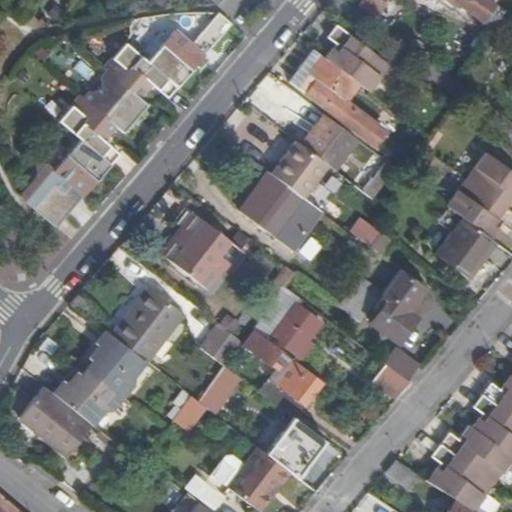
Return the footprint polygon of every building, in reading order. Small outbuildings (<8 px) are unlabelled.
[(204,0),(216,10),(224,0),(204,0)] [(379,0),(366,0),(359,9),(376,22),(389,7),(379,0)] [(484,0),(427,0),(452,18),(460,8),(493,33),(506,16),(493,6),(484,0)] [(209,52),(231,28),(218,17),(196,41),(209,52)] [(326,64),(358,88),(370,97),(390,70),(337,29),(327,42),(342,53),(339,57),(334,53),(326,64)] [(146,66),(175,92),(204,59),(190,48),(174,34),(171,38),(148,64),(146,66)] [(143,56),(148,64),(171,38),(160,37),(143,56)] [(190,48),(204,59),(209,52),(196,41),(190,48)] [(107,77),(144,109),(145,108),(138,102),(145,94),(144,90),(148,85),(151,88),(167,102),(175,92),(146,66),(126,48),(104,73),(108,77),(107,77)] [(313,54),(299,72),(344,106),(358,88),(326,64),(313,54)] [(344,106),(299,72),(289,86),(323,112),(326,108),(350,126),(348,130),(374,151),(385,137),(344,106)] [(79,101),(113,131),(114,130),(121,136),(144,109),(107,77),(102,84),(102,91),(98,97),(90,97),(85,103),(80,99),(79,101)] [(81,142),(109,168),(118,158),(103,144),(113,131),(79,101),(59,125),(80,143),(81,142)] [(357,143),(324,119),(302,150),(328,170),(334,174),(357,143)] [(43,198),(66,218),(76,206),(73,204),(80,197),(82,199),(109,168),(81,142),(80,143),(79,144),(54,173),(48,168),(36,168),(37,180),(20,200),(32,212),(43,198)] [(302,150),(296,146),(272,180),(304,203),(328,170),(302,150)] [(385,165),(371,154),(348,185),(363,196),(385,165)] [(466,184),(511,218),(511,176),(487,157),(466,184)] [(272,180),(270,178),(241,217),(276,243),(295,256),(324,218),(304,203),(272,180)] [(511,236),(511,234),(511,218),(466,184),(447,211),(463,222),(469,227),(490,244),(491,244),(499,233),(494,229),(496,225),(511,236)] [(73,204),(76,206),(82,199),(80,197),(73,204)] [(32,212),(55,231),(66,218),(43,198),(32,212)] [(183,211),(175,221),(186,230),(194,220),(183,211)] [(368,245),(378,230),(358,217),(348,232),(368,245)] [(194,220),(186,230),(223,259),(232,247),(194,220)] [(186,230),(175,221),(172,226),(183,234),(186,230)] [(439,253),(472,278),(479,269),(474,265),(490,244),(469,227),(463,222),(439,253)] [(186,230),(183,234),(187,237),(178,249),(174,246),(163,261),(208,297),(229,269),(220,262),(223,259),(186,230)] [(187,237),(183,234),(174,246),(178,249),(187,237)] [(479,269),(496,247),(491,244),(490,244),(474,265),(479,269)] [(468,284),(472,278),(439,253),(436,258),(468,284)] [(296,278),(288,271),(270,295),(279,301),(285,293),(296,278)] [(426,292),(402,274),(378,306),(411,329),(417,319),(410,314),(426,292)] [(361,325),(378,301),(356,287),(340,308),(361,325)] [(150,292),(113,341),(148,366),(184,318),(150,292)] [(378,306),(375,310),(381,314),(373,326),(399,345),(411,329),(378,306)] [(308,345),(322,327),(297,310),(274,341),(298,359),(301,356),(308,360),(315,350),(308,345)] [(243,349),(219,331),(201,355),(225,373),(226,372),(243,349)] [(312,406),(325,388),(256,334),(244,350),(272,371),(273,370),(280,376),(277,380),(312,406)] [(113,341),(107,335),(97,348),(100,350),(92,363),(93,364),(99,368),(85,384),(81,380),(78,378),(69,389),(65,386),(55,398),(95,431),(106,417),(113,415),(134,389),(136,382),(149,367),(148,366),(113,341)] [(356,366),(363,356),(347,344),(340,353),(356,366)] [(419,372),(398,355),(388,369),(409,385),(419,372)] [(99,368),(93,364),(81,380),(85,384),(99,368)] [(388,369),(373,388),(396,404),(412,387),(409,385),(388,369)] [(438,471),(428,485),(458,504),(470,511),(475,511),(511,462),(511,378),(504,389),(509,393),(506,397),(491,387),(473,411),(487,422),(484,426),(479,422),(472,432),(469,429),(462,439),(467,443),(464,448),(450,436),(432,460),(442,468),(447,471),(443,475),(438,471)] [(264,397),(263,399),(298,425),(312,406),(277,380),(267,394),(264,397)] [(47,391),(37,402),(86,443),(95,431),(55,398),(47,391)] [(202,408),(201,406),(194,401),(176,424),(184,431),(202,408)] [(86,443),(37,402),(21,422),(69,462),(86,443)] [(324,446),(297,425),(281,448),(277,444),(274,449),(305,472),(324,446)] [(93,448),(89,452),(106,466),(110,462),(93,448)] [(246,467),(229,490),(257,511),(277,486),(280,488),(291,474),(259,450),(246,467)] [(229,490),(246,467),(233,457),(228,458),(214,477),(229,490)] [(397,464),(387,476),(413,493),(422,481),(397,464)] [(210,511),(211,511),(223,498),(194,473),(182,488),(210,511)] [(391,511),(369,497),(357,511),(391,511)] [(16,511),(0,498),(0,511),(16,511)] [(177,511),(205,511),(189,499),(177,511)]
